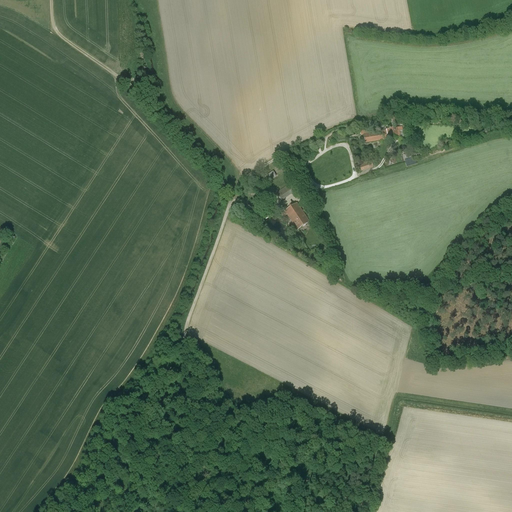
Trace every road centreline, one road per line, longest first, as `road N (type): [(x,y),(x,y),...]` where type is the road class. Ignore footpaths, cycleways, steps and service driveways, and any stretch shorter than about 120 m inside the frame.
road 1 (track): [(58,511),(177,360),(237,185),(270,163),(280,168)]
road 2 (track): [(50,0),(57,32),(136,90),(233,194)]
